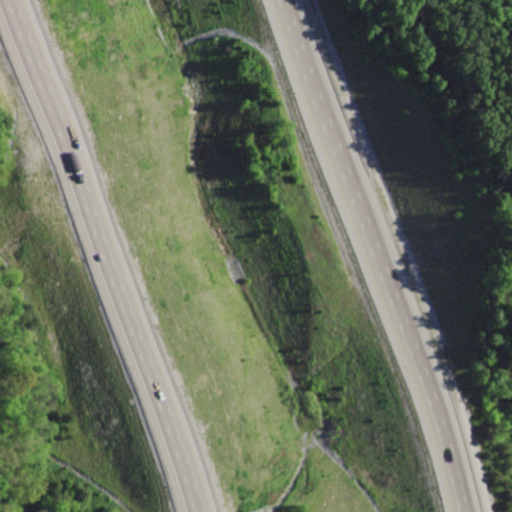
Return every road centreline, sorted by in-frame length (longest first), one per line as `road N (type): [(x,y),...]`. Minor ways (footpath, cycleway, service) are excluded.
road 1 (motorway): [(6,0),(192,511)]
road 2 (motorway): [(471,511),(431,355),(302,0)]
